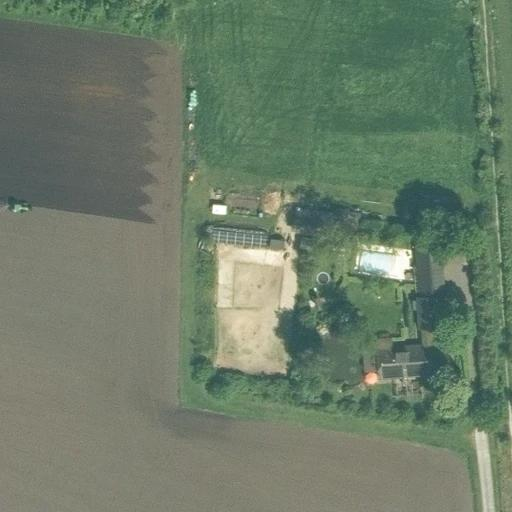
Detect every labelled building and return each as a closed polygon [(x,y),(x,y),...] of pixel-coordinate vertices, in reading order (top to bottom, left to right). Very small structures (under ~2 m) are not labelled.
[(292,228),(358,238),(360,226),(294,216),(292,228)] [(219,235),(235,236),(236,226),(220,225),(219,235)] [(300,252),(323,256),(326,242),(303,237),(300,252)] [(270,249),(284,251),(286,241),(271,239),(270,249)] [(379,378),(449,373),(447,343),(432,343),(431,327),(442,326),(440,294),(445,294),(441,240),(416,241),(420,295),(417,296),(419,328),(422,328),(423,344),(391,346),(365,348),(366,371),(379,370),(379,378)]
